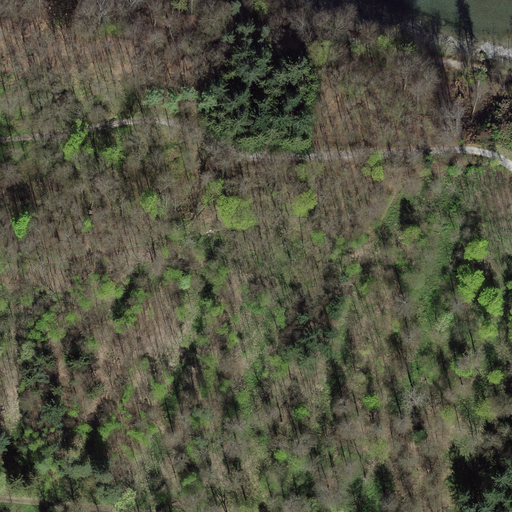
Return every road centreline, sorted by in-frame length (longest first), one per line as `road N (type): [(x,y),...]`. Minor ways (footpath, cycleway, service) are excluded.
road 1 (track): [(511,167),(471,150),(247,155),(163,118),(0,139)]
road 2 (track): [(511,78),(232,0)]
road 3 (track): [(0,499),(137,511)]
